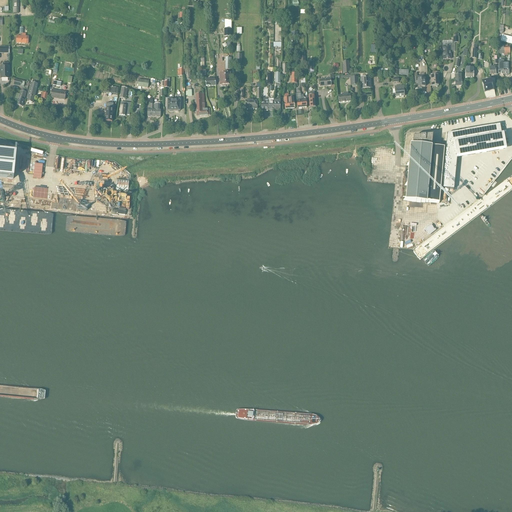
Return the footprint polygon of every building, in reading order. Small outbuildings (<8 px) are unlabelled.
[(26,34),(23,34),(23,37),(17,36),(16,43),(28,44),(28,37),(26,37),(26,34)] [(455,52),(455,44),(445,44),(445,46),(443,47),(443,60),(451,59),(451,52),(455,52)] [(474,69),(466,68),(465,78),(473,78),(474,69)] [(220,86),(221,86),(222,87),(226,87),(227,86),(231,85),(230,73),(219,74),(220,86)] [(440,77),(439,73),(434,74),(434,76),(430,77),(431,87),(438,86),(438,78),(440,77)] [(417,77),(417,74),(414,74),(415,83),(418,83),(418,88),(425,87),(424,77),(417,77)] [(334,82),(333,75),(330,75),(330,79),(319,80),(320,87),(331,86),(331,82),(334,82)] [(371,89),(370,78),(361,78),(362,89),(371,89)] [(148,81),(139,80),(138,87),(148,88),(148,81)] [(493,91),(491,81),(485,82),(486,83),(482,84),(484,93),(489,92),(488,91),(490,90),(490,92),(493,91)] [(38,84),(31,83),(27,98),(28,99),(27,102),(33,103),(38,84)] [(404,97),(403,86),(395,87),(396,97),(404,97)] [(26,91),(22,89),(21,92),(21,91),(17,105),(22,107),(26,93),(26,91)] [(66,93),(52,91),(51,98),(65,100),(66,93)] [(205,110),(203,91),(201,91),(201,94),(195,95),(197,117),(210,116),(209,110),(205,110)] [(342,96),(338,97),(338,103),(351,102),(350,95),(349,95),(349,93),(342,94),(342,96)] [(169,112),(174,112),(174,99),(166,99),(165,107),(166,107),(168,107),(168,111),(169,111),(169,112)] [(182,99),(174,99),(174,112),(178,112),(178,111),(180,111),(180,107),(182,107),(182,99)] [(120,106),(119,116),(125,116),(125,115),(129,116),(131,104),(127,103),(126,106),(120,105),(120,106)] [(492,126),(488,127),(490,140),(492,152),(492,153),(506,150),(503,134),(501,134),(500,125),(492,126)] [(488,127),(476,129),(480,152),(481,154),(481,155),(492,153),(492,152),(490,140),(488,127)] [(466,131),(464,131),(465,133),(469,156),(469,157),(481,155),(481,154),(480,152),(476,129),(466,131)] [(447,134),(445,157),(446,157),(457,158),(457,159),(469,157),(469,156),(465,133),(464,131),(447,134)] [(431,148),(432,136),(414,138),(413,146),(411,146),(405,200),(439,204),(444,149),(431,148)] [(0,177),(13,179),(14,179),(17,154),(15,153),(0,151),(0,177)] [(445,159),(444,165),(453,166),(456,166),(457,159),(457,158),(446,157),(445,157),(445,158),(445,159)] [(444,165),(443,173),(455,174),(456,168),(456,166),(453,166),(444,165)] [(443,173),(443,181),(455,182),(455,174),(443,173)] [(117,179),(116,190),(128,191),(129,180),(117,179)] [(443,181),(442,189),(454,190),(455,182),(443,181)]
